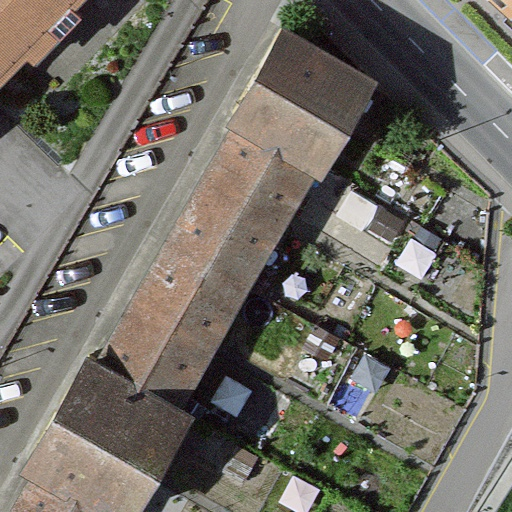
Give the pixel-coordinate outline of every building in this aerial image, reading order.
[(0,0),(0,88),(83,0),(0,0)] [(312,171),(366,77),(276,26),(223,120),(231,125),(303,166),(312,171)] [(238,280),(303,166),(231,125),(166,239),(238,280)] [(170,400),(238,280),(166,239),(98,359),(170,400)] [(127,511),(186,409),(170,400),(98,359),(79,349),(14,463),(26,470),(99,511),(127,511)] [(99,511),(26,470),(1,511),(99,511)]
